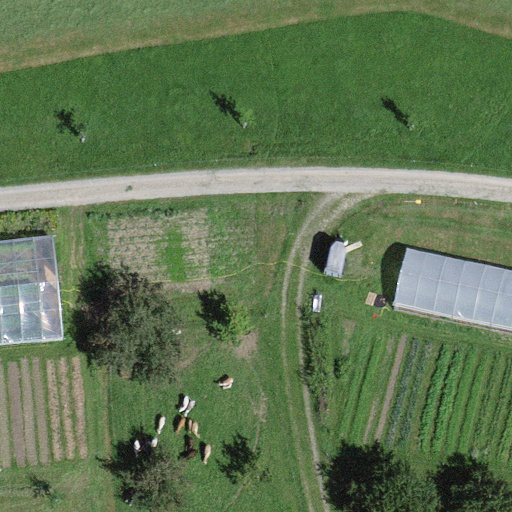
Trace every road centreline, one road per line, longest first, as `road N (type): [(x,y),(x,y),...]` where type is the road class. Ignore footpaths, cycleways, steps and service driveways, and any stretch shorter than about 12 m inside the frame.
road 1 (track): [(511,194),(244,184),(0,203)]
road 2 (track): [(326,511),(302,383),(301,281),(317,228),(366,184)]
